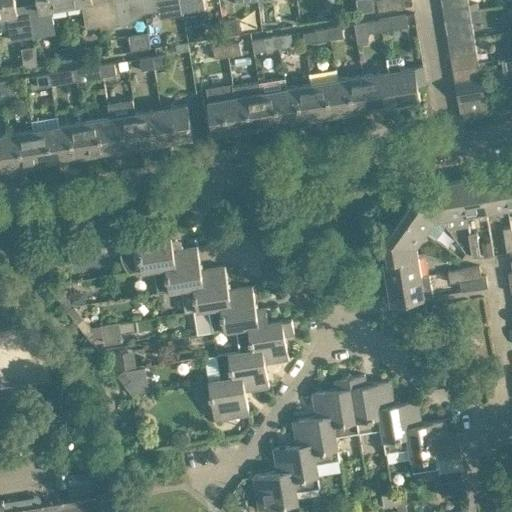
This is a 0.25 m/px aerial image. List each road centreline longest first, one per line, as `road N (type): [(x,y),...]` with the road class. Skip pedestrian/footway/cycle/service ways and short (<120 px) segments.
road 1 (residential): [(182,187),(511,134)]
road 2 (residential): [(208,483),(228,475),(339,322)]
road 3 (residential): [(339,322),(233,251),(182,187)]
road 4 (residential): [(511,431),(339,322)]
road 5 (residential): [(0,214),(182,187)]
